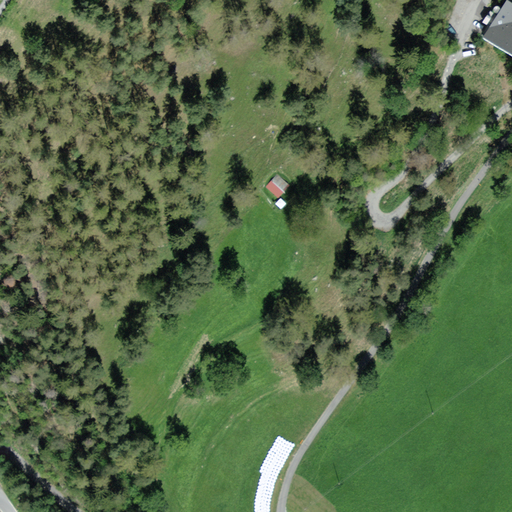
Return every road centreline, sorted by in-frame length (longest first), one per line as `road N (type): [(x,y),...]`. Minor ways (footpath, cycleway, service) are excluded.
road 1 (residential): [(282,511),(303,452),(511,135)]
road 2 (residential): [(476,0),(440,85),(442,109),(406,168),(373,195),(371,209),(392,215),(511,103)]
